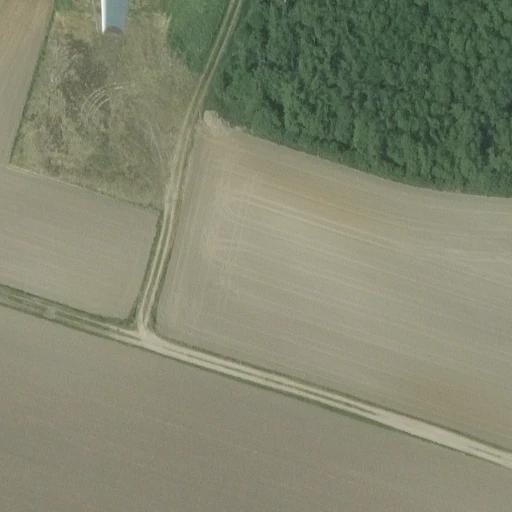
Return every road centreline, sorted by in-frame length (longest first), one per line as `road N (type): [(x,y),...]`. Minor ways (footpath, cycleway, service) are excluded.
road 1 (track): [(511,464),(0,299)]
road 2 (track): [(134,342),(241,0)]
